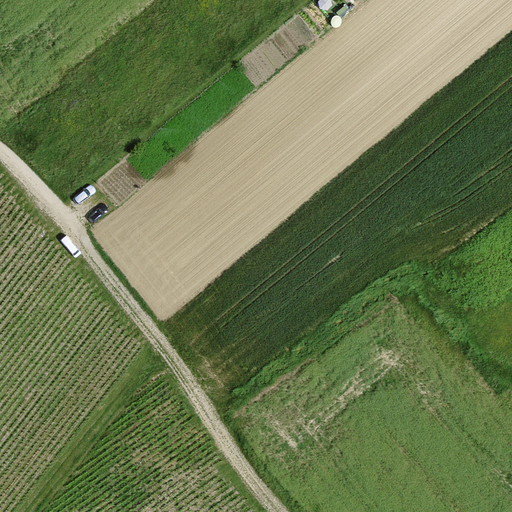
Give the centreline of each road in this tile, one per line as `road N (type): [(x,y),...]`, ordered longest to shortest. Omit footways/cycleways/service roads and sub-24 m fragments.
road 1 (track): [(0,148),(70,221),(280,511)]
road 2 (track): [(457,327),(404,272),(216,419)]
road 3 (track): [(35,511),(141,377),(171,353)]
